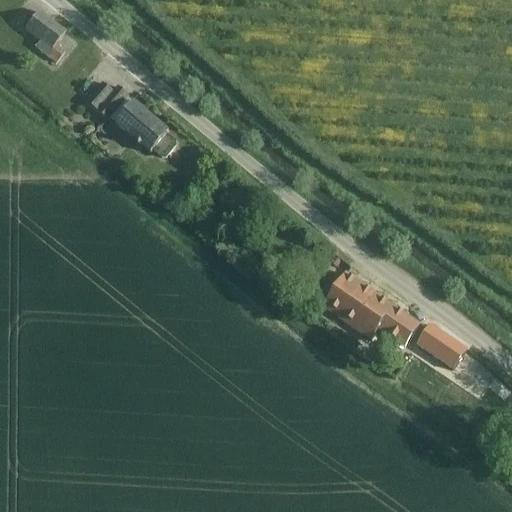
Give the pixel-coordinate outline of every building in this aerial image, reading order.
[(54,66),(63,56),(54,48),(64,36),(50,24),(37,13),(23,31),(38,44),(34,49),(54,66)] [(113,94),(102,86),(86,105),(107,125),(109,123),(114,126),(149,157),(152,154),(161,161),(165,161),(174,150),(173,146),(165,139),(168,135),(126,100),(128,98),(117,89),(113,94)] [(334,258),(329,264),(335,269),(340,263),(334,258)] [(405,352),(420,330),(345,278),(322,310),(370,343),(377,333),(405,352)] [(452,374),(466,353),(429,328),(415,349),(452,374)] [(503,405),(511,394),(511,392),(477,362),(464,376),(482,391),(484,389),(503,405)]
